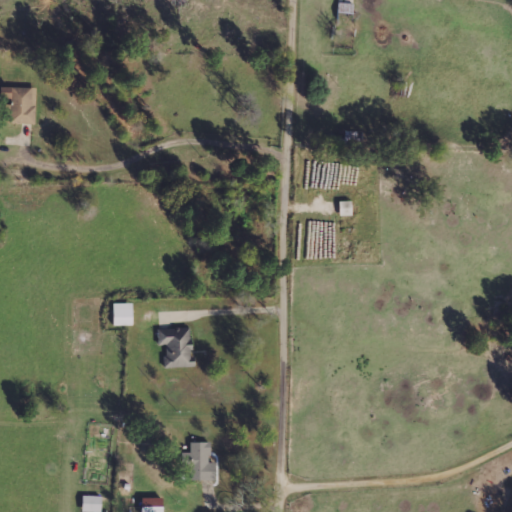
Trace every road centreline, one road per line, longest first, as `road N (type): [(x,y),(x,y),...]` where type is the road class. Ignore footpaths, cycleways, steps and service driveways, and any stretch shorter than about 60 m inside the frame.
road 1 (residential): [(286,511),(300,37),(328,0)]
road 2 (residential): [(295,152),(199,148),(138,151),(111,168),(6,165)]
road 3 (residential): [(289,394),(0,375)]
